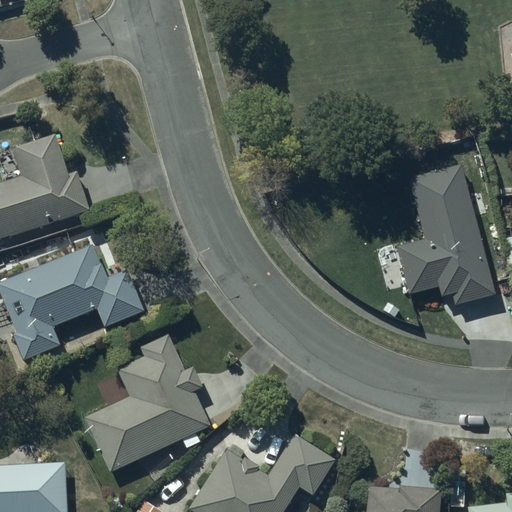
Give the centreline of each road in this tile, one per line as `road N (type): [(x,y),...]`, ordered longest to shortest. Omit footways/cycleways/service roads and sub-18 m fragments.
road 1 (residential): [(156,29),(213,223),(259,294),(332,354),(383,382),(436,393),(511,393)]
road 2 (residential): [(0,72),(156,29)]
